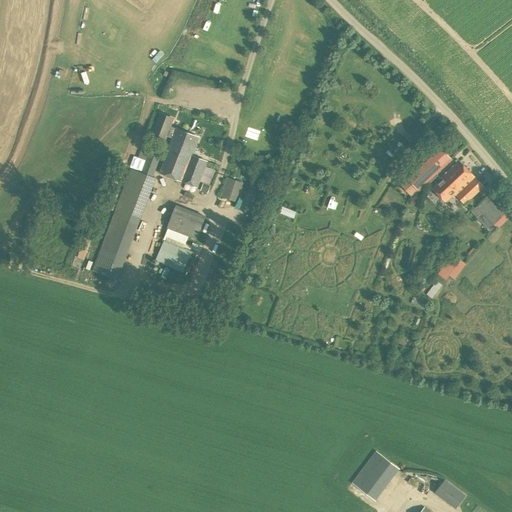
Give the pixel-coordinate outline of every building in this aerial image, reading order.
[(173,119),(160,114),(153,134),(166,139),(167,136),(171,138),(171,137),(173,138),(176,128),(170,126),(173,119)] [(197,188),(202,177),(201,176),(207,162),(193,156),(200,137),(176,128),(173,138),(159,173),(197,188)] [(418,191),(451,160),(438,147),(406,178),(418,191)] [(153,178),(161,156),(141,149),(138,157),(145,160),(140,173),(130,169),(113,215),(139,224),(156,179),(153,178)] [(465,205),(483,186),(459,161),(441,178),(442,179),(433,189),(446,203),(455,194),(465,205)] [(237,202),(243,183),(226,177),(219,196),(237,202)] [(493,225),(505,213),(488,195),(471,212),(477,217),(481,213),(493,225)] [(197,241),(206,217),(176,205),(166,229),(197,241)] [(183,272),(191,252),(163,241),(155,261),(183,272)] [(446,280),(460,261),(451,255),(437,274),(446,280)] [(421,286),(430,275),(423,270),(415,281),(421,286)] [(375,501),(400,469),(376,451),(352,483),(375,501)] [(456,509),(466,495),(444,479),(434,493),(456,509)]
